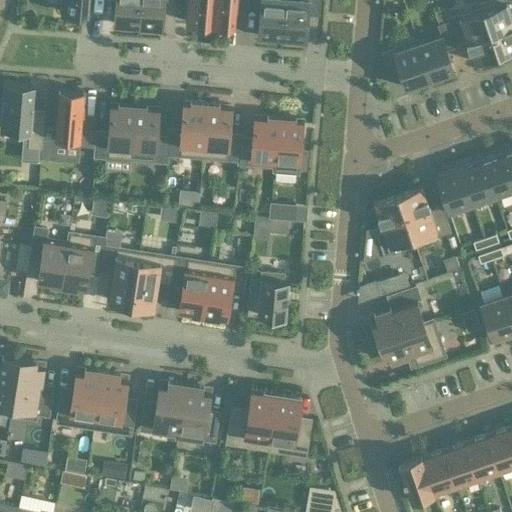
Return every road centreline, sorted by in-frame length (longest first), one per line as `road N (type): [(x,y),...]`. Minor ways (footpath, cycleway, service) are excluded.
road 1 (residential): [(0,317),(337,369)]
road 2 (residential): [(360,80),(337,369)]
road 3 (residential): [(81,55),(360,80)]
road 4 (residential): [(337,369),(387,511)]
road 5 (residential): [(394,430),(511,390)]
road 6 (residential): [(394,147),(511,107)]
